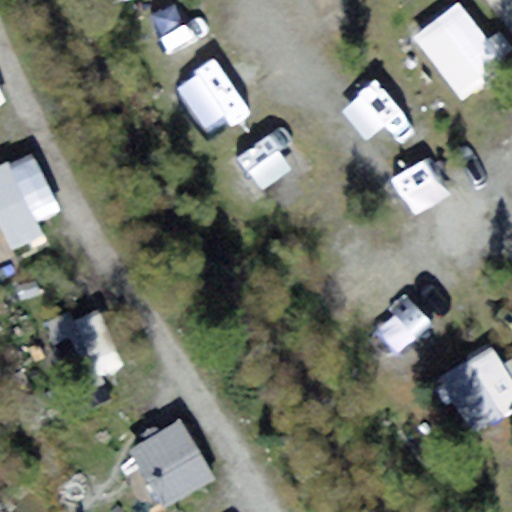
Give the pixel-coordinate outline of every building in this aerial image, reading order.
[(458,101),(508,71),(467,4),(418,34),(458,101)] [(266,203),(314,164),(279,122),(231,161),(266,203)] [(0,169),(0,231),(7,248),(66,224),(37,155),(0,169)] [(74,388),(124,373),(105,313),(56,328),(74,388)] [(511,387),(491,352),(443,380),(475,436),(511,415),(511,387)] [(162,510),(216,482),(185,420),(130,448),(162,510)]
